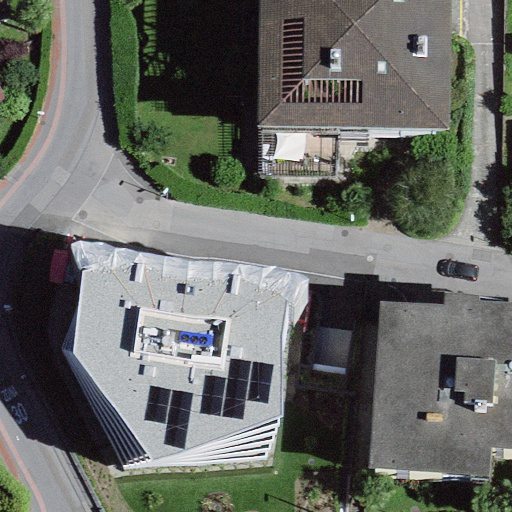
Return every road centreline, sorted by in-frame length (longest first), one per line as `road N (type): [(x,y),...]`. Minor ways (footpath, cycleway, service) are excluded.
road 1 (residential): [(0,221),(62,175),(71,157),(74,0)]
road 2 (residential): [(62,511),(0,392)]
